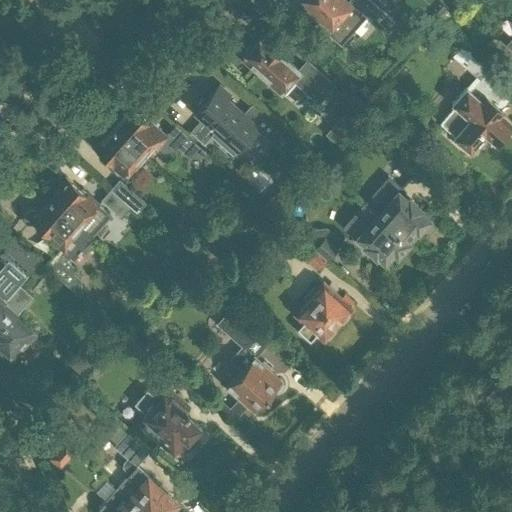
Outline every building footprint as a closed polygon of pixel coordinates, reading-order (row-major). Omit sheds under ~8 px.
[(397,24),(386,14),(370,0),(347,0),(348,0),(347,0),(306,0),(299,9),(314,23),(315,22),(341,45),(366,18),(386,36),(397,24)] [(395,4),(391,0),(371,0),(386,13),(395,4)] [(298,71),(261,37),(243,58),(279,91),(290,80),(317,104),(333,86),(306,62),(298,71)] [(494,104),(509,87),(473,55),(464,64),(479,78),(468,90),(465,87),(451,104),(454,107),(440,122),(454,135),(452,137),(454,139),(455,143),(462,150),(467,150),(469,152),(484,134),(495,143),(496,141),(501,140),(507,133),(508,128),(509,126),(497,115),(501,110),(494,104)] [(211,136),(232,155),(256,129),(268,140),(281,141),(287,134),(252,103),(242,114),(225,100),(230,95),(219,84),(206,99),(202,99),(197,105),(197,108),(195,111),(196,112),(196,111),(203,117),(189,132),(203,145),(211,136)] [(344,100),(331,115),(346,127),(359,112),(344,100)] [(165,136),(129,105),(111,126),(142,154),(152,142),(163,151),(170,151),(175,146),(188,157),(205,156),(207,153),(175,124),(165,136)] [(123,174),(142,154),(111,126),(92,147),(123,174)] [(417,182),(428,169),(409,152),(397,165),(417,182)] [(385,174),(362,201),(366,205),(365,206),(406,243),(427,218),(419,211),(421,209),(406,196),(404,197),(396,190),(399,186),(385,174)] [(65,177),(47,198),(78,225),(79,226),(82,229),(90,236),(91,235),(109,215),(65,177)] [(110,189),(129,206),(137,213),(146,203),(119,179),(110,189)] [(120,217),(129,206),(110,189),(101,200),(120,217)] [(249,229),(266,211),(248,194),(231,213),(249,229)] [(33,223),(61,247),(45,265),(79,295),(81,293),(81,279),(75,272),(75,267),(67,260),(70,257),(73,260),(93,238),(91,235),(90,236),(82,229),(79,226),(78,225),(47,198),(46,199),(45,198),(36,209),(34,207),(27,208),(22,213),(22,221),(25,223),(33,223)] [(347,226),(356,235),(364,242),(361,245),(374,257),(377,253),(385,261),(392,253),(395,255),(406,243),(365,206),(355,217),(347,226)] [(337,247),(342,241),(327,228),(312,229),(303,239),(308,243),(298,252),(306,259),(305,260),(317,271),(338,248),(337,247)] [(0,255),(8,263),(24,277),(38,262),(13,239),(0,254),(0,255)] [(18,283),(24,277),(8,263),(0,271),(0,302),(1,302),(5,298),(6,297),(7,295),(12,290),(18,283)] [(330,286),(326,286),(322,282),(295,312),(303,320),(297,327),(310,339),(316,332),(323,338),(326,335),(329,335),(334,329),(334,326),(340,319),(343,319),(348,314),(348,310),(350,308),(349,306),(352,302),(344,295),(340,299),(333,293),(333,289),(330,286)] [(33,331),(15,315),(32,296),(20,284),(13,291),(12,290),(7,295),(6,297),(5,298),(1,302),(0,302),(0,345),(11,355),(33,331)] [(229,333),(242,344),(253,355),(267,339),(243,317),(229,333)] [(114,338),(137,358),(147,346),(124,326),(114,338)] [(227,385),(254,409),(273,387),(274,388),(277,388),(279,387),(280,386),(281,384),(282,382),(281,380),(280,379),(253,355),(242,344),(231,356),(243,367),(227,385)] [(80,374),(93,359),(82,349),(68,364),(80,374)] [(146,414),(143,417),(151,424),(145,430),(159,442),(163,438),(163,437),(176,448),(184,439),(186,440),(187,442),(200,428),(185,415),(188,412),(176,402),(175,400),(178,397),(177,395),(161,382),(151,393),(147,390),(135,404),(146,413),(146,414)] [(144,511),(169,511),(178,502),(136,464),(148,451),(127,432),(113,447),(127,458),(123,462),(122,467),(128,472),(117,485),(144,511)] [(61,467),(76,450),(66,442),(52,458),(61,467)] [(99,511),(144,511),(117,485),(105,498),(98,506),(99,511)]
